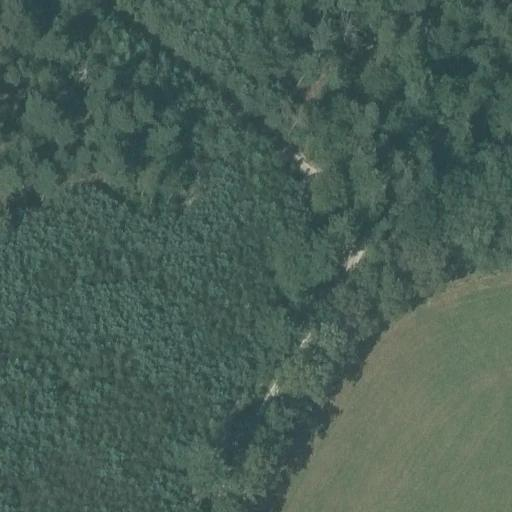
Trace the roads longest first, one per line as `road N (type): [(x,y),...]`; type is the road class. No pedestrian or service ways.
road 1 (track): [(407,232),(113,0)]
road 2 (track): [(218,511),(297,381),(407,232)]
